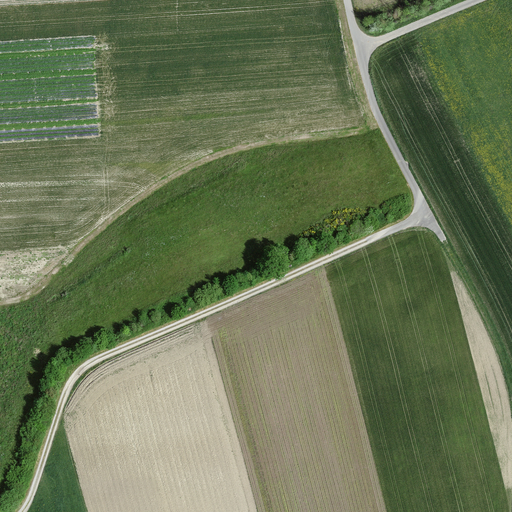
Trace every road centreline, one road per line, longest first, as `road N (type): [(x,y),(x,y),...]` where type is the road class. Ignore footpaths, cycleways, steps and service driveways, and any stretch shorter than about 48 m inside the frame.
road 1 (track): [(21,511),(80,368),(426,212)]
road 2 (track): [(348,0),(375,112),(426,212)]
road 3 (track): [(359,48),(481,0)]
road 4 (track): [(488,325),(426,212)]
